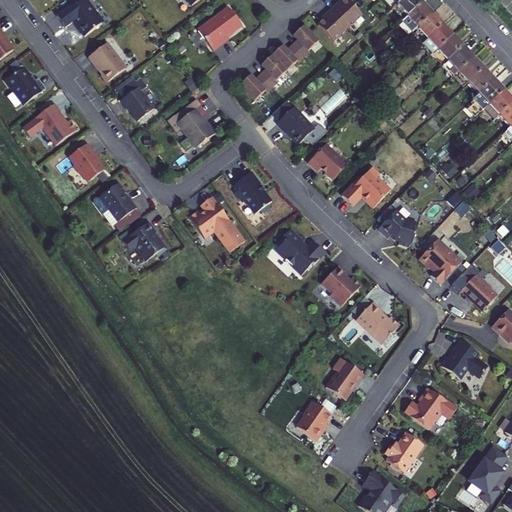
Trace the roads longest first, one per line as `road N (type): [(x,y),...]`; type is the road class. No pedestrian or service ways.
road 1 (residential): [(337,454),(422,332),(424,310),(302,198),(253,135)]
road 2 (residential): [(253,135),(180,192),(161,190),(13,0)]
road 3 (residential): [(253,135),(221,85),(281,21)]
